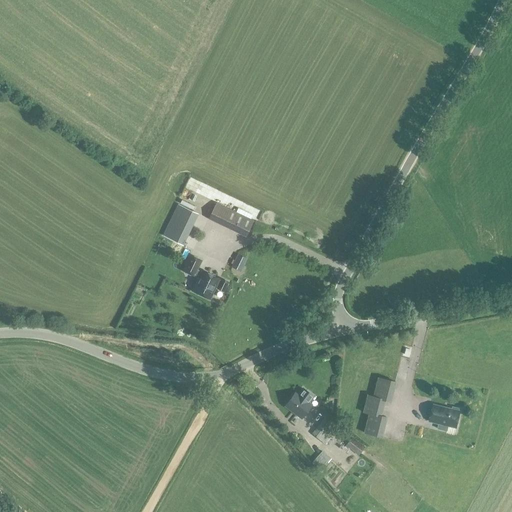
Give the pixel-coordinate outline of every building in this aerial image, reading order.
[(217,203),(209,218),(245,236),(253,221),(217,203)] [(179,206),(164,235),(172,239),(179,226),(188,231),(196,214),(179,206)] [(238,255),(234,265),(242,269),(247,259),(238,255)] [(221,278),(221,280),(202,271),(201,273),(196,271),(201,261),(191,256),(183,271),(194,276),(199,278),(193,291),(210,299),(215,288),(224,292),(229,282),(221,278)] [(394,374),(396,362),(390,361),(388,372),(394,374)] [(396,382),(378,378),(373,397),(367,395),(363,412),(369,414),(364,435),(382,439),(388,419),(381,417),(386,400),(391,402),(396,382)] [(295,393),(287,404),(294,410),(294,409),(298,411),(296,414),(302,418),(311,405),(308,403),(313,396),(303,389),(299,395),(295,393)] [(434,405),(430,421),(439,424),(438,429),(448,432),(449,426),(457,428),(461,411),(459,411),(460,408),(453,407),(453,409),(434,405)] [(326,445),(339,429),(325,418),(312,433),(326,445)] [(356,453),(359,456),(365,447),(352,437),(346,445),(356,453)] [(332,439),(329,443),(337,449),(340,445),(332,439)] [(319,455),(313,461),(322,469),(328,463),(319,455)]
